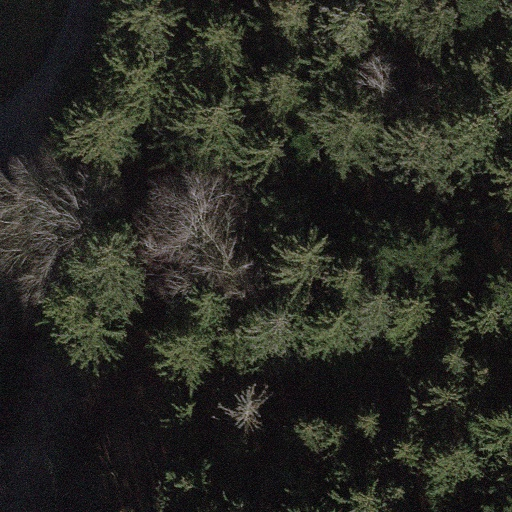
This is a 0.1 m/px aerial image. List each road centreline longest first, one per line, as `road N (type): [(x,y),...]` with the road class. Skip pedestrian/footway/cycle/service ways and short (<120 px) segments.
road 1 (track): [(8,167),(30,271),(35,453),(28,511)]
road 2 (track): [(85,0),(8,167),(0,166)]
